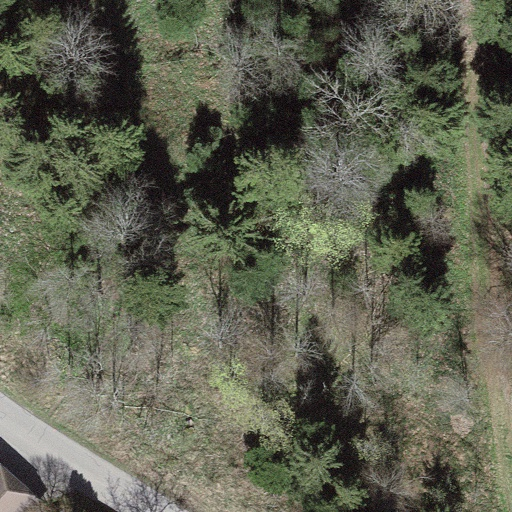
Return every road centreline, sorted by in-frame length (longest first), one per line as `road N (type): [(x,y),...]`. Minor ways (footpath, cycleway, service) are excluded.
road 1 (track): [(511,417),(481,0)]
road 2 (unclassified): [(153,511),(0,411)]
